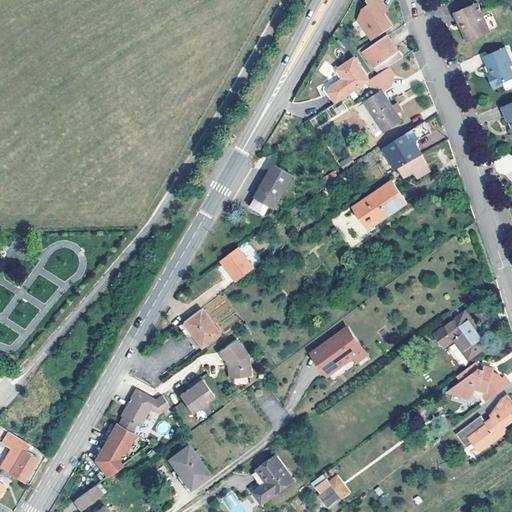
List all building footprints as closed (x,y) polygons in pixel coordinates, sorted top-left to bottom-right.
[(358,20),(372,40),(393,26),(384,12),(382,13),(380,9),(381,8),(387,4),(384,0),(367,0),(368,0),(370,4),(364,8),(358,20)] [(490,32),(478,3),(455,12),(459,23),(462,21),(465,29),(464,33),(466,38),(470,40),(490,32)] [(374,68),(398,51),(388,35),(363,52),(374,68)] [(511,69),(510,66),(511,65),(511,61),(506,47),(484,56),(488,66),(489,65),(492,74),(489,76),(494,89),(502,85),(501,83),(511,78),(511,69)] [(390,66),(403,57),(398,51),(374,68),(378,74),(390,66)] [(369,80),(370,79),(355,57),(338,69),(343,76),(343,80),(331,88),(330,92),(336,102),(369,80)] [(320,71),(328,77),(334,68),(326,62),(320,71)] [(402,120),(397,113),(393,106),(383,91),(391,85),(394,75),(389,67),(369,80),(378,94),(365,102),(385,131),(402,120)] [(402,110),(398,102),(393,106),(397,113),(402,110)] [(511,102),(503,107),(509,121),(511,120),(511,122),(511,127),(511,128),(510,131),(511,135),(511,102)] [(334,107),(336,113),(346,110),(344,104),(334,107)] [(397,169),(400,167),(405,176),(415,170),(415,169),(427,162),(417,146),(412,149),(410,145),(418,141),(432,132),(425,121),(384,147),(397,169)] [(354,163),(349,157),(341,163),(345,169),(354,163)] [(431,170),(427,162),(415,169),(415,170),(419,177),(431,170)] [(275,207),(293,175),(275,165),(267,178),(256,197),(250,207),(262,214),(268,204),(275,207)] [(327,184),(336,178),(333,173),(324,179),(327,184)] [(345,185),(339,176),(327,184),(325,186),(331,195),(337,190),(336,188),(339,185),(341,187),(345,185)] [(368,229),(407,202),(400,192),(394,184),(376,196),(375,193),(354,208),(360,216),(368,229)] [(241,248),(252,265),(260,260),(248,243),(241,248)] [(255,268),(239,247),(222,260),(229,270),(237,281),(255,268)] [(237,281),(229,270),(227,272),(235,283),(237,281)] [(219,333),(201,309),(178,326),(186,336),(193,335),(202,346),(219,333)] [(489,344),(465,312),(435,334),(445,346),(454,339),(469,359),(489,344)] [(367,354),(348,328),(313,353),(328,375),(354,356),(357,361),(367,354)] [(251,375),(249,355),(237,339),(220,352),(228,363),(230,378),(251,375)] [(456,344),(448,348),(459,367),(467,363),(456,344)] [(510,384),(505,377),(502,380),(499,376),(492,372),(494,368),(485,366),(484,370),(480,369),(479,368),(479,365),(477,365),(476,363),(454,379),(459,385),(453,389),(451,396),(466,400),(470,397),(474,402),(477,400),(481,406),(510,384)] [(215,396),(201,377),(194,382),(195,384),(189,388),(180,394),(193,412),(215,396)] [(140,426),(150,408),(160,413),(170,406),(163,395),(156,400),(136,389),(121,415),(123,417),(119,424),(130,430),(134,423),(136,424),(140,426)] [(508,431),(505,427),(511,421),(511,400),(508,396),(503,400),(498,405),(492,416),(494,419),(487,424),(481,416),(457,434),(467,448),(473,443),(477,443),(483,450),(508,431)] [(117,423),(106,442),(122,451),(125,453),(136,434),(132,431),(130,430),(119,424),(117,423)] [(25,483),(39,459),(26,450),(30,444),(10,432),(2,444),(11,449),(1,467),(10,472),(9,473),(25,483)] [(96,460),(108,476),(123,465),(118,458),(122,451),(106,442),(96,460)] [(210,474),(189,445),(169,459),(191,488),(210,474)] [(150,446),(141,452),(147,461),(155,454),(150,446)] [(295,480),(277,456),(254,472),(260,488),(254,492),(263,503),(295,480)] [(316,486),(328,478),(325,474),(313,482),(316,486)] [(341,496),(331,483),(328,478),(316,486),(322,494),(320,496),(327,506),(341,496)] [(347,492),(338,479),(331,483),(341,496),(347,492)] [(106,491),(99,483),(96,485),(102,494),(106,491)] [(81,509),(102,494),(96,485),(75,500),(81,509)] [(379,496),(384,492),(379,486),(375,490),(379,496)] [(222,497),(231,511),(245,511),(233,491),(222,497)]
